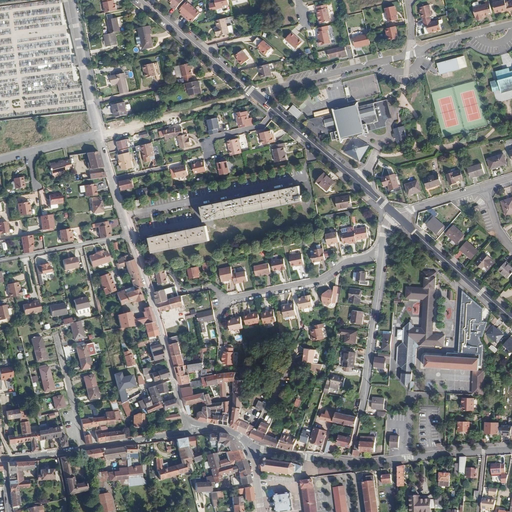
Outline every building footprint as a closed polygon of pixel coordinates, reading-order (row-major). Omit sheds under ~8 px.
[(102,2),(104,11),(115,8),(114,3),(112,3),(111,0),(102,2)] [(174,8),(180,0),(167,0),(172,4),(171,6),(174,8)] [(180,14),(183,16),(192,6),(185,0),(178,9),(181,12),(180,14)] [(223,5),(228,4),(227,0),(213,0),(214,2),(209,3),(210,9),(223,7),(223,5)] [(492,13),(489,0),(485,2),(485,4),(473,7),(476,17),(477,20),(483,18),(483,16),(486,15),(492,13)] [(508,9),(506,3),(505,0),(504,0),(493,3),(495,12),(508,9)] [(318,19),(328,16),(325,3),(315,5),(317,13),(316,13),(318,19)] [(424,21),(431,19),(430,16),(432,15),(430,5),(421,7),(424,21)] [(192,6),(183,16),(186,19),(187,18),(191,21),(199,12),(192,6)] [(394,6),(384,8),(388,21),(397,19),(394,6)] [(111,33),(121,31),(118,17),(108,19),(111,33)] [(215,31),(229,28),(227,19),(217,21),(218,27),(215,28),(215,31)] [(432,22),(431,19),(424,21),(425,24),(427,24),(428,26),(425,26),(424,28),(426,33),(442,29),(440,24),(442,23),(443,22),(442,19),(432,22)] [(137,28),(140,47),(151,45),(148,26),(137,28)] [(398,39),(395,26),(384,29),(385,35),(387,34),(389,41),(398,39)] [(230,36),(229,28),(215,31),(217,39),(230,36)] [(318,39),(317,40),(319,45),(330,42),(327,29),(316,31),(318,39)] [(111,33),(105,34),(107,45),(116,43),(114,32),(111,33)] [(295,49),(301,42),(290,32),(284,39),(295,49)] [(368,43),(366,34),(352,37),(354,47),(368,43)] [(265,55),(271,47),(263,40),(257,47),(262,51),(261,52),(265,55)] [(339,48),(339,46),(328,49),(328,53),(328,54),(329,54),(330,57),(339,55),(339,54),(343,53),(344,55),(347,54),(345,46),(339,48)] [(237,60),(236,61),(239,65),(247,58),(241,49),(233,55),(237,60)] [(456,55),(436,60),(439,72),(459,67),(456,55)] [(184,76),(186,83),(187,83),(193,81),(191,74),(192,73),(189,63),(180,65),(183,76),(184,76)] [(270,75),(267,63),(257,66),(260,78),(270,75)] [(152,65),(142,67),(145,79),(155,77),(152,65)] [(490,84),(493,83),(498,82),(499,84),(498,85),(499,88),(500,91),(510,89),(510,88),(511,86),(511,70),(508,71),(508,68),(502,69),(496,70),(498,78),(493,79),(489,80),(490,84)] [(124,73),(110,77),(112,85),(118,83),(120,94),(129,91),(124,73)] [(201,92),(198,80),(193,81),(187,83),(190,95),(201,92)] [(101,98),(110,96),(108,88),(99,91),(101,98)] [(356,139),(356,137),(359,133),(385,126),(385,124),(386,124),(386,122),(388,118),(391,118),(390,116),(391,116),(389,105),(388,105),(387,99),(384,100),(379,101),(357,107),(356,105),(331,112),(331,114),(306,121),(311,124),(311,127),(314,126),(320,130),(334,127),(334,129),(326,131),(328,139),(336,136),(337,139),(346,136),(350,139),(343,151),(359,160),(368,145),(356,139)] [(124,102),(113,105),(116,117),(127,114),(124,102)] [(297,118),(303,112),(293,104),(288,110),(297,118)] [(238,117),(238,121),(247,119),(247,115),(248,115),(247,111),(241,112),(240,111),(238,111),(239,117),(238,117)] [(209,128),(220,125),(218,117),(207,119),(209,128)] [(253,124),(252,118),(247,119),(238,121),(240,128),(253,124)] [(220,127),(220,125),(209,128),(209,130),(208,130),(209,135),(218,133),(217,128),(220,127)] [(400,129),(396,126),(394,130),(392,129),(390,134),(392,135),(390,138),(393,139),(390,144),(393,145),(395,139),(400,129)] [(178,136),(182,135),(180,128),(174,129),(174,128),(163,131),(165,139),(178,136)] [(265,132),(264,129),(257,130),(257,133),(260,133),(262,144),(275,142),(274,136),(272,137),(271,134),(270,131),(265,132)] [(188,137),(187,133),(182,135),(178,136),(180,148),(190,145),(191,144),(190,140),(189,140),(188,137)] [(227,140),(230,155),(241,152),(238,138),(227,140)] [(127,139),(118,141),(118,144),(117,144),(119,149),(129,147),(127,139)] [(152,142),(141,144),(142,149),(143,149),(143,151),(144,157),(150,156),(154,155),(152,142)] [(288,145),(288,142),(275,145),(279,161),(289,159),(287,146),(288,145)] [(128,147),(118,150),(120,159),(118,160),(120,164),(121,164),(122,169),(133,167),(131,160),(129,154),(128,147)] [(89,168),(102,167),(100,158),(98,151),(86,153),(89,162),(87,162),(89,168)] [(70,161),(88,159),(86,153),(69,155),(70,161)] [(503,153),(488,158),(491,168),(506,163),(503,153)] [(71,168),(70,161),(70,158),(63,160),(62,159),(58,160),(58,162),(55,163),(54,161),(49,162),(50,168),(50,169),(51,169),(53,177),(62,174),(61,172),(66,170),(65,169),(71,168)] [(226,160),(217,162),(220,174),(229,172),(226,160)] [(205,170),(204,161),(200,162),(196,163),(192,164),(194,172),(205,170)] [(482,163),(468,168),(471,177),(485,173),(482,163)] [(185,165),(175,168),(177,176),(187,174),(185,165)] [(462,179),(460,171),(447,175),(450,184),(456,182),(455,181),(462,179)] [(324,190),(331,182),(321,173),(314,182),(324,190)] [(399,187),(395,174),(383,178),(385,186),(389,185),(390,189),(399,187)] [(438,174),(424,178),(427,188),(441,184),(438,174)] [(23,177),(14,178),(14,181),(12,181),(11,182),(12,187),(13,188),(15,188),(16,188),(25,187),(23,177)] [(132,178),(120,181),(122,189),(134,187),(132,178)] [(418,181),(406,185),(409,195),(421,191),(418,181)] [(86,196),(97,194),(95,187),(94,187),(93,183),(79,185),(80,192),(85,191),(86,196)] [(300,183),(203,205),(207,220),(303,198),(300,183)] [(137,190),(138,196),(148,194),(146,188),(137,190)] [(62,202),(61,193),(49,194),(51,208),(57,207),(57,203),(62,202)] [(346,195),(332,198),(334,209),(348,206),(346,195)] [(93,212),(103,211),(101,201),(100,197),(91,198),(92,202),(91,202),(93,212)] [(511,197),(502,201),(506,215),(511,212),(511,197)] [(27,206),(27,201),(17,203),(19,215),(30,214),(29,206),(27,206)] [(42,216),(50,214),(48,207),(41,208),(42,216)] [(53,228),(51,214),(50,214),(42,216),(39,216),(42,229),(53,228)] [(433,216),(426,224),(436,233),(443,225),(433,216)] [(100,239),(110,237),(109,232),(107,225),(107,221),(95,223),(95,226),(97,226),(100,239)] [(207,225),(151,237),(155,251),(211,239),(207,225)] [(452,225),(445,233),(456,242),(463,234),(452,225)] [(354,229),(354,226),(342,228),(342,232),(341,232),(343,243),(351,241),(352,242),(356,242),(356,240),(354,229)] [(366,227),(354,229),(356,240),(368,237),(366,227)] [(70,234),(70,228),(60,230),(62,242),(71,240),(70,234)] [(339,241),(337,231),(325,233),(327,243),(339,241)] [(24,254),(33,252),(32,248),(33,248),(32,243),(32,240),(33,239),(33,235),(21,237),(24,254)] [(313,260),(325,258),(323,246),(314,247),(315,253),(311,253),(313,260)] [(477,251),(473,247),(461,249),(471,258),(477,251)] [(110,261),(107,251),(103,252),(103,251),(101,250),(98,251),(98,253),(89,256),(92,267),(110,261)] [(488,269),(495,262),(484,253),(476,262),(482,268),(484,265),(488,269)] [(299,264),(299,265),(303,264),(301,254),(290,256),(292,266),(295,265),(299,264)] [(133,259),(131,255),(127,256),(127,255),(121,257),(121,258),(117,259),(118,264),(133,259)] [(62,260),(64,270),(78,267),(76,257),(70,258),(68,259),(66,259),(62,260)] [(284,257),(271,260),(273,269),(279,268),(279,269),(286,268),(284,257)] [(118,262),(116,263),(117,267),(126,265),(129,274),(137,272),(133,259),(118,264),(118,262)] [(511,267),(505,261),(498,268),(507,277),(511,272),(511,267)] [(49,263),(37,265),(40,284),(49,282),(48,280),(45,281),(44,272),(50,271),(49,263)] [(266,274),(270,273),(268,263),(254,266),(256,274),(266,271),(266,274)] [(198,276),(197,273),(196,270),(198,270),(197,266),(186,268),(188,278),(198,276)] [(232,273),(230,266),(218,268),(221,281),(227,280),(227,279),(233,278),(232,273)] [(165,269),(156,271),(158,283),(167,282),(165,269)] [(358,271),(357,279),(365,280),(366,270),(358,269),(358,271)] [(233,278),(234,283),(238,283),(238,281),(242,281),(242,282),(247,281),(245,271),(232,273),(233,278)] [(415,326),(411,321),(409,322),(404,326),(403,342),(398,347),(397,362),(402,367),(401,381),(404,381),(406,384),(409,382),(410,382),(410,389),(413,386),(413,382),(411,381),(412,368),(415,366),(416,347),(420,345),(432,345),(433,334),(436,278),(436,272),(422,271),(422,277),(425,277),(424,287),(407,286),(406,298),(424,299),(422,327),(415,326)] [(110,272),(99,276),(105,294),(115,290),(110,272)] [(134,289),(138,287),(142,286),(137,272),(129,274),(133,286),(134,289)] [(10,297),(26,293),(25,288),(23,287),(21,288),(19,288),(18,284),(17,281),(7,284),(7,286),(10,297)] [(338,286),(333,285),(332,291),(328,290),(327,289),(321,293),(321,298),(322,303),(329,304),(331,302),(335,302),(338,286)] [(133,286),(116,292),(121,304),(123,303),(123,304),(132,300),(133,304),(136,303),(136,301),(142,298),(138,287),(134,289),(133,286)] [(172,286),(155,291),(158,302),(168,299),(167,293),(173,291),(172,286)] [(361,290),(351,288),(349,301),(360,303),(361,290)] [(480,354),(479,369),(483,369),(484,345),(480,338),(480,336),(482,336),(491,313),(461,288),(458,353),(480,354)] [(301,298),(297,298),(299,309),(312,306),(310,294),(305,295),(306,297),(301,298)] [(168,299),(158,302),(161,311),(184,305),(182,295),(178,296),(175,297),(168,299)] [(79,298),(74,299),(77,310),(90,307),(87,296),(82,298),(79,299),(79,298)] [(41,311),(39,300),(31,301),(32,303),(31,303),(33,311),(24,313),(25,314),(41,311)] [(33,311),(31,303),(23,305),(24,313),(33,311)] [(65,303),(50,306),(52,316),(67,313),(65,303)] [(296,314),(294,303),(286,305),(286,304),(281,305),(284,317),(296,314)] [(7,304),(0,305),(0,319),(0,320),(10,318),(7,304)] [(184,305),(172,308),(174,318),(186,315),(184,305)] [(151,311),(149,306),(143,308),(145,316),(131,320),(130,311),(118,314),(121,327),(144,323),(155,321),(151,311)] [(268,311),(266,311),(261,312),(263,323),(275,320),(273,308),(270,309),(268,311)] [(214,315),(213,309),(207,310),(207,312),(199,314),(200,318),(214,315)] [(364,312),(353,310),(352,322),(362,323),(364,312)] [(251,315),(249,315),(244,316),(246,325),(258,323),(256,312),(251,313),(251,315)] [(243,327),(241,316),(234,318),(234,319),(232,320),(228,320),(230,330),(243,327)] [(80,320),(73,322),(70,323),(74,339),(84,337),(80,320)] [(157,329),(155,321),(144,323),(147,336),(159,335),(157,328),(157,329)] [(322,326),(322,323),(312,325),(312,329),(309,330),(311,339),(322,337),(320,327),(322,326)] [(494,325),(487,333),(497,343),(504,334),(494,325)] [(357,331),(341,329),(341,333),(347,333),(346,341),(356,343),(357,331)] [(392,334),(384,334),(383,349),(391,350),(392,334)] [(445,335),(433,334),(432,345),(444,346),(445,342),(445,335)] [(41,335),(31,338),(37,360),(46,358),(41,335)] [(511,352),(511,338),(510,337),(503,345),(511,352)] [(178,343),(169,345),(172,355),(181,353),(178,343)] [(86,344),(76,346),(82,369),(91,366),(86,344)] [(489,348),(495,353),(498,350),(492,345),(489,348)] [(304,361),(318,362),(319,358),(315,358),(316,349),(306,348),(304,361)] [(164,358),(162,349),(151,351),(154,360),(164,358)] [(234,351),(224,351),(224,355),(223,355),(223,359),(223,363),(234,364),(234,351)] [(344,366),(354,367),(356,352),(346,351),(344,366)] [(391,353),(379,352),(379,357),(376,357),(375,366),(385,367),(386,358),(390,358),(391,353)] [(181,353),(172,355),(175,366),(184,365),(183,361),(181,353)] [(448,368),(449,353),(447,353),(447,354),(447,356),(426,355),(426,367),(448,368)] [(458,353),(449,353),(448,368),(479,369),(480,354),(458,353)] [(46,366),(46,364),(38,366),(44,391),(54,389),(49,366),(47,366),(46,366)] [(12,375),(11,365),(0,367),(0,373),(1,379),(6,378),(6,376),(9,376),(12,375)] [(184,365),(175,366),(180,384),(190,382),(189,374),(185,374),(185,368),(184,365)] [(150,372),(153,381),(169,376),(166,368),(150,372)] [(479,370),(474,370),(473,393),(483,393),(484,370),(479,370)] [(121,372),(113,374),(120,401),(121,404),(128,400),(125,390),(136,387),(133,373),(122,376),(121,372)] [(225,372),(217,374),(219,383),(225,382),(225,380),(225,372)] [(340,385),(344,386),(346,375),(333,373),(333,375),(329,374),(323,392),(329,393),(330,387),(339,388),(340,385)] [(93,374),(84,376),(89,399),(99,397),(93,374)] [(219,383),(217,374),(207,376),(208,385),(211,385),(219,383)] [(242,393),(244,380),(236,379),(234,379),(234,380),(234,392),(242,393)] [(166,381),(155,385),(158,393),(159,393),(167,392),(166,381)] [(155,385),(148,387),(151,395),(154,403),(161,401),(159,393),(158,393),(155,385)] [(193,386),(181,387),(184,397),(193,395),(193,386)] [(193,395),(184,397),(186,405),(203,401),(206,400),(204,394),(204,392),(193,395)] [(241,399),(242,393),(234,392),(233,411),(231,426),(246,433),(250,425),(249,424),(250,422),(244,420),(243,416),(240,415),(241,399)] [(206,400),(203,401),(204,406),(208,405),(208,404),(212,403),(208,393),(204,394),(206,400)] [(62,394),(52,396),(55,408),(65,406),(62,394)] [(152,405),(149,396),(142,399),(146,408),(152,405)] [(384,398),(372,397),(372,407),(384,408),(384,398)] [(118,407),(115,398),(109,400),(112,409),(118,407)] [(176,398),(169,400),(171,408),(177,407),(178,406),(176,398)] [(473,398),(462,398),(462,409),(473,410),(473,398)] [(133,413),(128,400),(121,404),(127,416),(133,413)] [(169,400),(162,402),(161,403),(163,407),(164,410),(171,408),(169,400)] [(154,404),(152,405),(146,408),(145,408),(146,410),(147,412),(163,407),(161,403),(162,402),(161,401),(154,403),(154,404)] [(256,407),(262,410),(266,404),(263,402),(260,401),(256,407)] [(198,412),(198,419),(209,421),(209,415),(209,411),(209,408),(208,405),(204,406),(203,411),(200,411),(198,412)] [(24,407),(18,408),(18,409),(20,417),(20,422),(27,421),(26,418),(24,407)] [(117,408),(112,409),(113,411),(114,420),(121,419),(117,408)] [(20,417),(18,409),(6,410),(8,419),(20,417)] [(105,415),(97,416),(96,416),(97,425),(114,422),(114,420),(113,411),(105,412),(105,415)] [(355,426),(357,416),(336,412),(333,421),(355,426)] [(44,414),(37,416),(40,430),(47,429),(44,414)] [(143,421),(143,414),(138,414),(134,415),(134,427),(144,427),(144,421),(143,421)] [(219,414),(219,423),(228,424),(229,415),(224,415),(219,414)] [(96,416),(81,419),(82,428),(97,425),(96,416)] [(29,433),(28,421),(27,421),(20,422),(19,422),(21,433),(17,434),(16,430),(13,430),(14,434),(15,443),(23,442),(23,441),(30,440),(29,433)] [(253,429),(250,435),(250,436),(262,441),(265,434),(266,432),(268,428),(269,425),(261,421),(257,431),(253,429)] [(469,421),(458,421),(458,430),(469,431),(469,421)] [(498,422),(492,422),(492,433),(501,433),(501,427),(498,427),(498,422)] [(254,427),(250,425),(246,433),(250,435),(253,429),(254,427)] [(501,425),(501,427),(501,433),(501,434),(511,435),(511,426),(508,426),(501,425)] [(40,430),(31,432),(29,433),(30,440),(32,452),(37,451),(35,440),(59,436),(61,447),(67,446),(63,429),(59,429),(58,426),(56,426),(48,428),(48,429),(47,429),(40,430)] [(326,431),(315,427),(311,440),(322,444),(326,431)] [(97,442),(124,438),(123,430),(107,432),(101,433),(101,429),(95,429),(96,434),(97,442)] [(300,440),(306,442),(310,433),(303,431),(300,440)] [(217,433),(209,433),(209,441),(216,441),(217,433)] [(225,434),(217,433),(216,441),(216,447),(218,452),(226,452),(239,450),(233,437),(225,434)] [(14,434),(7,434),(9,443),(15,443),(14,434)] [(265,434),(262,441),(270,444),(273,437),(265,434)] [(338,443),(350,446),(352,437),(340,434),(338,443)] [(273,437),(270,444),(277,447),(281,436),(278,435),(277,438),(273,437)] [(399,436),(391,435),(390,446),(394,446),(394,447),(398,447),(399,436)] [(281,436),(277,447),(293,450),(295,444),(288,441),(289,439),(284,437),(281,436)] [(174,439),(177,448),(187,446),(186,437),(174,439)] [(360,441),(355,440),(352,455),(359,456),(360,450),(375,451),(375,442),(366,441),(366,439),(364,439),(364,441),(360,441)] [(124,446),(125,454),(129,453),(129,458),(136,457),(136,453),(137,453),(136,444),(124,446)] [(124,446),(109,449),(110,459),(125,456),(124,446)] [(187,446),(177,448),(181,460),(183,459),(192,457),(191,455),(187,446)] [(85,451),(85,453),(86,459),(103,456),(103,454),(104,454),(104,448),(85,451)] [(244,460),(239,450),(226,452),(227,459),(218,461),(216,454),(215,454),(206,455),(210,469),(229,464),(236,463),(244,460)] [(199,452),(191,455),(192,457),(195,463),(201,460),(199,452)] [(76,484),(69,456),(60,457),(68,494),(88,490),(86,481),(76,484)] [(157,471),(159,479),(177,474),(175,466),(163,469),(162,464),(161,458),(155,459),(157,471)] [(294,471),(301,472),(301,465),(293,464),(293,463),(292,463),(292,464),(288,463),(288,462),(287,462),(286,463),(282,462),(282,461),(281,461),(281,462),(277,462),(277,460),(276,460),(275,461),(270,461),(270,459),(269,459),(269,460),(266,460),(267,458),(266,458),(265,458),(263,458),(263,462),(261,461),(260,468),(262,469),(262,472),(263,472),(263,471),(267,472),(267,473),(269,473),(269,472),(274,472),(274,474),(275,474),(275,473),(279,473),(279,475),(280,475),(281,473),(285,474),(285,475),(286,475),(286,474),(290,475),(290,477),(291,476),(291,474),(293,473),(294,474),(295,473),(294,472),(294,471)] [(175,466),(177,474),(187,471),(186,469),(189,468),(188,463),(184,464),(183,459),(181,460),(182,464),(175,466)] [(33,468),(33,460),(15,462),(16,469),(22,469),(22,470),(33,468)] [(246,465),(244,460),(236,463),(229,464),(232,472),(234,472),(238,471),(237,470),(240,469),(240,467),(246,465)] [(507,472),(506,464),(502,464),(502,463),(493,464),(493,474),(503,473),(503,472),(507,472)] [(210,469),(213,482),(222,480),(221,477),(220,475),(232,472),(229,464),(210,469)] [(248,469),(246,465),(240,467),(240,469),(237,470),(238,471),(234,472),(235,476),(239,476),(239,477),(249,475),(248,469)] [(467,477),(477,478),(477,468),(467,468),(467,477)] [(53,479),(53,469),(40,469),(40,475),(37,475),(37,479),(53,479)] [(94,482),(108,480),(108,472),(108,471),(92,473),(94,482)] [(120,471),(108,472),(108,480),(127,479),(127,471),(120,471)] [(439,472),(439,485),(448,486),(449,473),(439,472)] [(390,474),(381,475),(382,484),(392,483),(391,477),(390,474)] [(251,486),(249,475),(239,477),(240,479),(241,484),(242,488),(251,486)] [(302,481),(305,511),(316,511),(312,480),(302,481)] [(363,482),(367,511),(380,511),(376,481),(363,482)] [(209,482),(206,482),(200,482),(202,491),(211,491),(209,482)] [(10,492),(19,491),(18,488),(18,484),(10,485),(10,492)] [(251,486),(242,488),(237,488),(238,494),(244,493),(245,499),(246,499),(246,501),(252,500),(253,500),(251,486)] [(336,511),(346,511),(343,486),(333,487),(336,511)] [(12,506),(20,503),(19,491),(10,492),(12,506)] [(109,492),(96,494),(99,511),(104,511),(112,510),(109,492)] [(291,493),(274,495),(274,496),(275,502),(276,506),(276,511),(282,511),(293,511),(291,493)] [(232,497),(232,506),(242,505),(241,496),(232,497)] [(483,498),(481,508),(494,510),(496,500),(483,498)] [(430,511),(430,508),(430,499),(417,499),(417,511),(430,511)]
